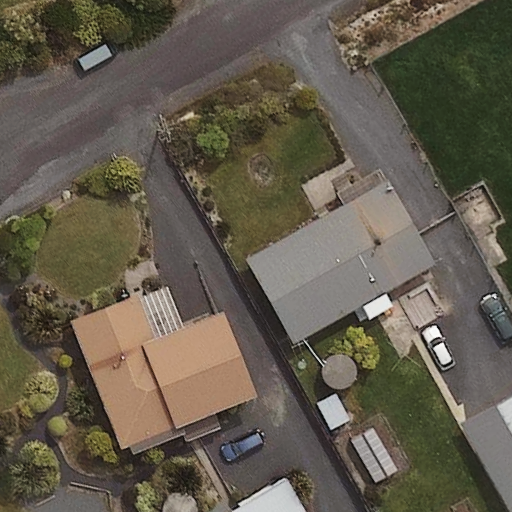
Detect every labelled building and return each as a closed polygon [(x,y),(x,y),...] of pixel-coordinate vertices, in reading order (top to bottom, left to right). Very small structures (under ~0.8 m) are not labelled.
[(433,262),(388,180),(247,257),(292,339),(359,303),(367,318),(390,305),(382,290),(433,262)] [(181,326),(164,283),(71,320),(121,445),(253,392),(221,310),(181,326)] [(511,511),(511,394),(463,421),(511,511)] [(395,469),(374,425),(340,441),(360,485),(395,469)] [(304,511),(284,477),(222,511),(304,511)]
